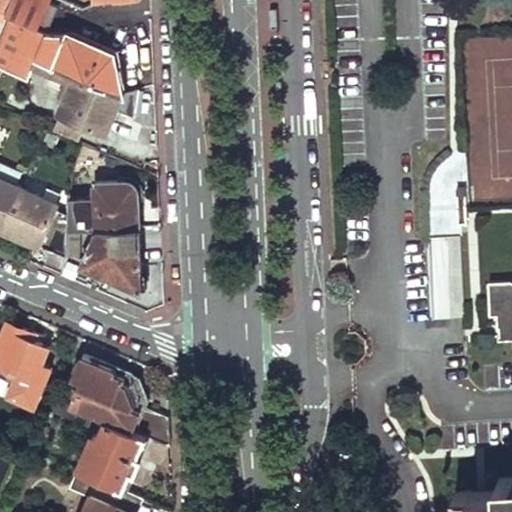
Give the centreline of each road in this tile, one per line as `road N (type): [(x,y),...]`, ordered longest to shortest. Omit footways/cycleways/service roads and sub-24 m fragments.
road 1 (primary): [(255,350),(241,0)]
road 2 (primary): [(180,0),(201,348)]
road 3 (residential): [(0,272),(165,343),(201,348)]
road 4 (primary): [(201,348),(205,511)]
road 5 (primary): [(262,511),(255,350)]
